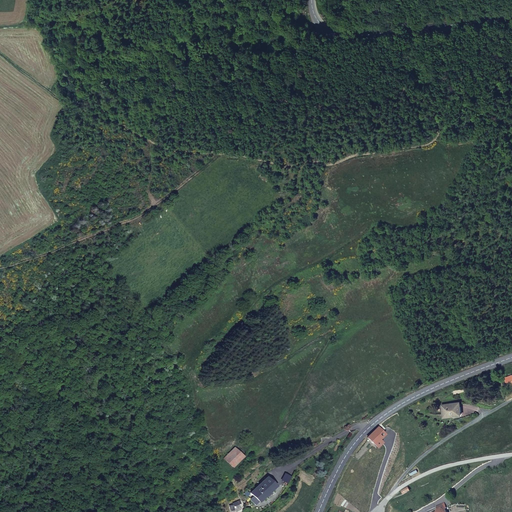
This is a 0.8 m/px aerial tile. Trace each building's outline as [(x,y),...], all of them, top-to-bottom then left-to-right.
[(458,396),(440,398),(442,411),(460,409),(458,396)] [(378,423),(366,433),(371,437),(382,428),(378,423)] [(237,442),(226,451),(233,459),(244,449),(237,442)] [(247,485),(255,494),(273,479),(265,470),(247,485)] [(409,488),(407,484),(400,489),(404,493),(409,488)] [(439,493),(431,498),(434,501),(439,498),(442,497),(439,493)] [(437,511),(445,511),(447,511),(439,498),(434,501),(427,505),(429,506),(425,509),(426,511),(435,511),(437,511)]
